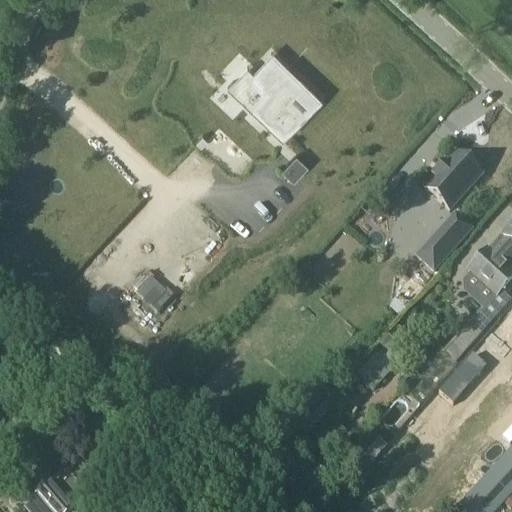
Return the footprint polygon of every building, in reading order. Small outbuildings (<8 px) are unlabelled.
[(320,100),(300,81),(297,83),(271,59),(255,76),(271,92),(254,109),(283,137),(320,100)] [(293,182),(308,167),(296,156),(282,171),(293,182)] [(487,179),(463,158),(428,196),(452,218),(487,179)] [(432,273),(470,232),(455,218),(417,259),(432,273)] [(511,224),(467,274),(493,298),(442,354),(437,349),(400,390),(419,407),(456,367),(454,365),(508,306),(505,304),(508,301),(501,294),(511,281),(511,275),(511,224)] [(32,365),(30,367),(15,383),(45,411),(62,393),(32,365)] [(392,392),(378,416),(390,423),(404,399),(392,392)] [(511,428),(502,439),(511,448),(511,447),(511,428)] [(363,462),(379,444),(373,438),(357,456),(363,462)] [(462,511),(497,511),(511,496),(511,447),(511,448),(457,507),(462,511)] [(49,485),(35,497),(48,511),(69,511),(70,511),(71,511),(82,511),(92,504),(66,475),(55,484),(56,486),(52,489),(49,485)]
